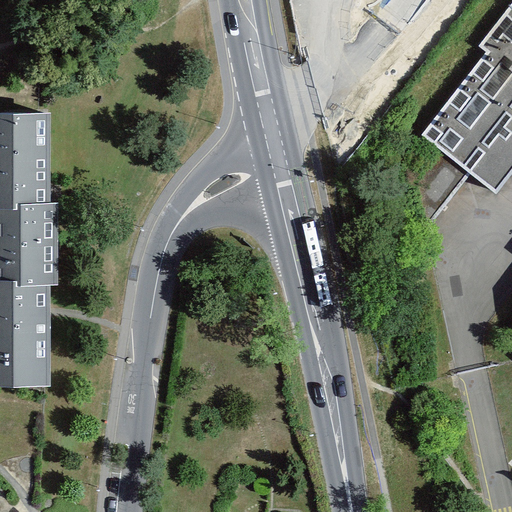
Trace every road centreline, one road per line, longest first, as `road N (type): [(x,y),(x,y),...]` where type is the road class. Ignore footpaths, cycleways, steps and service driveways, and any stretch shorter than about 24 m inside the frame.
road 1 (residential): [(280,167),(203,197),(165,249),(130,511)]
road 2 (secondary): [(280,167),(351,511)]
road 3 (secondary): [(246,0),(280,167)]
